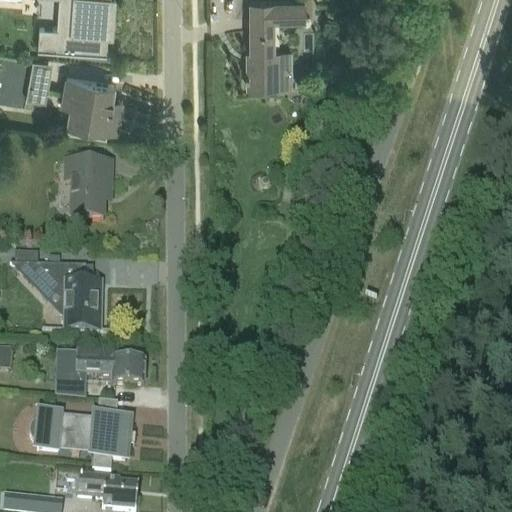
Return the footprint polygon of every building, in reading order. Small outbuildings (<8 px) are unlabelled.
[(40,26),(39,46),(107,51),(109,34),(113,35),(115,0),(72,0),(70,28),(59,27),(40,26)] [(41,0),(39,16),(54,18),(56,0),(41,0)] [(279,86),(279,70),(293,70),(294,51),(274,51),(275,19),(305,19),(305,1),(251,1),(251,64),(247,64),(247,72),(246,72),(246,77),(247,77),(247,86),(279,86)] [(65,72),(92,77),(94,67),(66,63),(65,72)] [(51,73),(31,70),(26,99),(46,102),(51,73)] [(67,76),(63,103),(71,104),(69,119),(67,128),(105,135),(107,126),(118,128),(121,112),(112,111),(112,108),(110,108),(114,84),(67,76)] [(110,167),(66,166),(65,186),(72,187),(71,223),(102,223),(103,199),(110,199),(110,167)] [(290,196),(293,181),(285,179),(282,195),(290,196)] [(15,257),(15,268),(29,268),(29,277),(29,286),(43,300),(61,301),(61,323),(61,335),(67,335),(108,336),(108,335),(100,335),(101,287),(92,286),(85,286),(85,272),(85,270),(39,269),(39,257),(15,257)] [(48,261),(48,269),(59,269),(59,261),(48,261)] [(143,390),(144,366),(75,363),(75,379),(111,380),(111,389),(143,390)] [(29,436),(29,437),(29,438),(29,439),(29,440),(30,440),(30,441),(30,442),(30,443),(31,443),(31,444),(32,444),(32,445),(31,456),(57,459),(57,455),(58,447),(94,450),(92,464),(91,474),(110,476),(111,466),(128,467),(130,450),(134,450),(135,438),(131,438),(133,421),(115,419),(115,422),(96,420),(95,431),(60,427),(60,419),(61,416),(35,414),(34,424),(34,425),(33,425),(33,426),(32,426),(32,427),(31,427),(31,428),(31,429),(30,429),(30,430),(30,431),(30,432),(29,436)] [(0,511),(42,511),(45,495),(30,493),(31,482),(0,479),(0,511)] [(102,503),(101,511),(104,511),(136,511),(138,511),(139,504),(136,502),(137,489),(119,487),(119,483),(78,479),(76,500),(102,503)]
